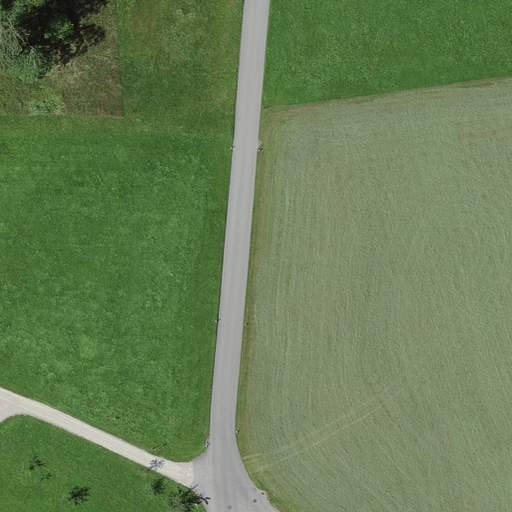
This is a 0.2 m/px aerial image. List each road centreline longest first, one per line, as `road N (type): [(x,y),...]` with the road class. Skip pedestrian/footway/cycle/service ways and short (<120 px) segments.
road 1 (tertiary): [(260,0),(228,492)]
road 2 (track): [(228,492),(0,398)]
